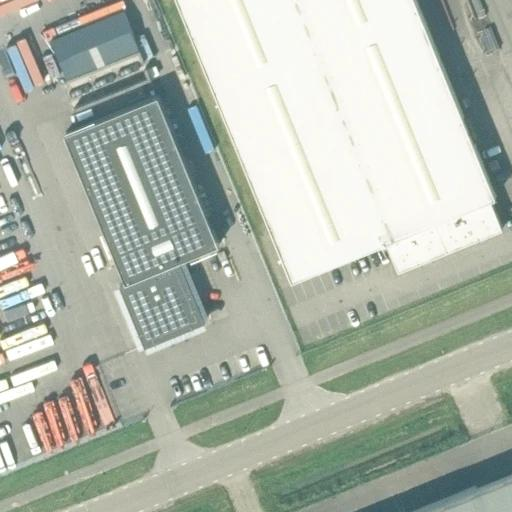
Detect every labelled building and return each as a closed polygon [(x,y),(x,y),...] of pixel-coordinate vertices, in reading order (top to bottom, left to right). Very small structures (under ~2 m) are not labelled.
[(125,0),(139,35),(168,24),(158,0),(125,0)] [(496,196),(416,0),(179,0),(247,168),(292,279),(387,241),(399,271),(503,228),(491,199),(496,196)] [(123,11),(49,41),(64,80),(138,50),(123,11)] [(160,52),(183,43),(178,32),(155,41),(160,52)] [(183,336),(185,336),(183,330),(205,321),(180,260),(220,244),(159,95),(65,133),(126,282),(120,284),(145,346),(168,336),(170,342),(172,341),(171,339),(183,335),(183,336)] [(511,226),(482,238),(488,253),(511,243),(511,226)] [(426,377),(453,367),(450,358),(422,367),(426,377)] [(511,511),(511,470),(409,511),(511,511)]
